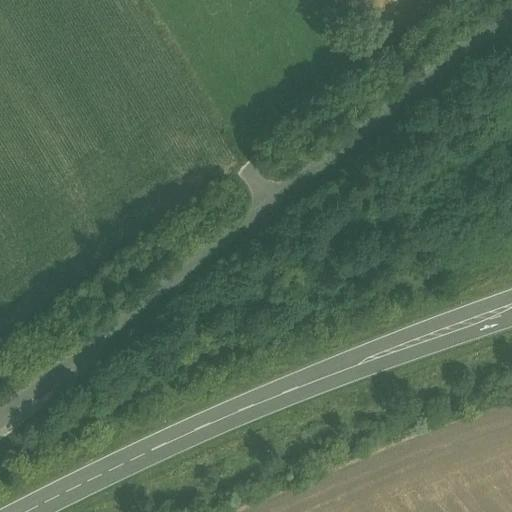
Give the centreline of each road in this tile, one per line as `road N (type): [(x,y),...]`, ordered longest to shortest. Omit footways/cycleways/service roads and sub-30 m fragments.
road 1 (unclassified): [(511,12),(0,425)]
road 2 (primary): [(23,511),(316,379)]
road 3 (primary): [(511,295),(371,348),(316,379)]
road 4 (primary): [(316,379),(511,316)]
